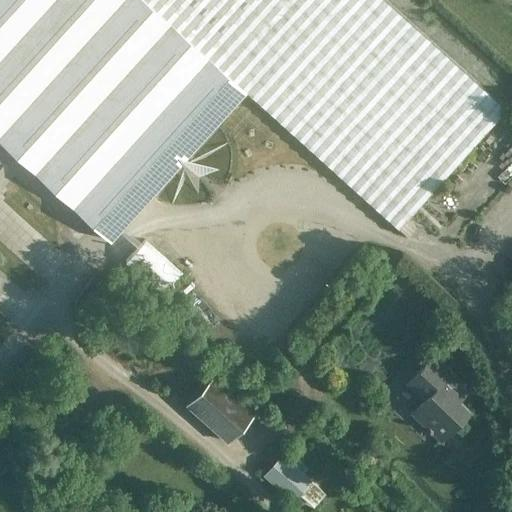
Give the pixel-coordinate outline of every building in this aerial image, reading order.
[(0,0),(0,140),(110,240),(246,89),(398,227),(505,107),(386,0),(0,0)] [(132,255),(170,283),(184,265),(145,237),(132,255)] [(463,383),(433,353),(405,382),(423,398),(411,410),(441,439),(469,409),(454,393),(463,383)] [(213,373),(185,404),(225,441),(242,423),(251,414),(254,411),(213,373)] [(289,466),(279,457),(262,475),(289,500),(295,494),(310,508),(321,496),(298,474),(304,469),(294,460),(289,466)]
